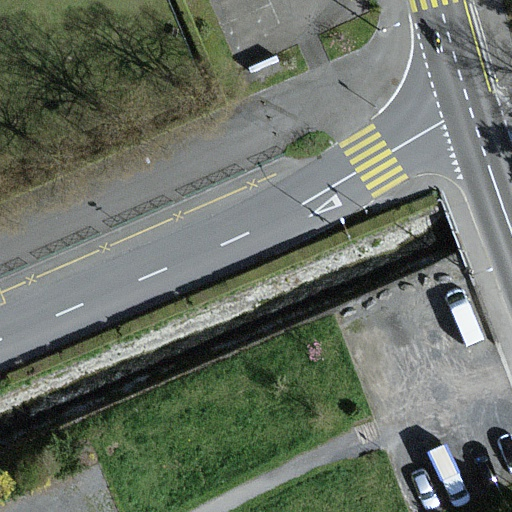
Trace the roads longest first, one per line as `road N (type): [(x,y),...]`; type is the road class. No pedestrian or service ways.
road 1 (tertiary): [(0,343),(249,234),(470,110)]
road 2 (primary): [(470,110),(511,234)]
